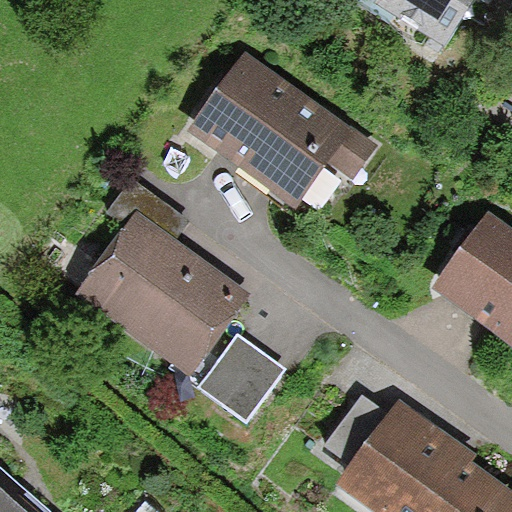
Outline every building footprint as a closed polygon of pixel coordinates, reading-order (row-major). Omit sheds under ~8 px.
[(467,0),(383,0),(379,8),(439,45),(467,0)] [(369,145),(240,50),(179,133),(308,227),(369,145)] [(243,300),(134,219),(77,296),(245,420),(279,374),(220,331),(243,300)] [(511,244),(479,225),(433,303),(511,348),(511,244)] [(501,511),(506,504),(388,425),(341,494),(367,511),(501,511)] [(10,511),(0,503),(0,511),(10,511)]
